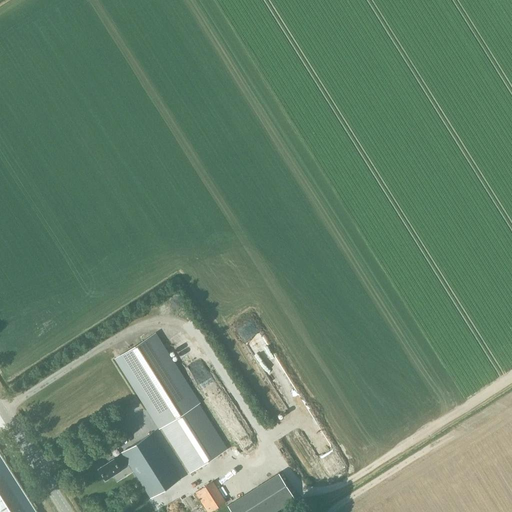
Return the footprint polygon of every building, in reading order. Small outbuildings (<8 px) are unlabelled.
[(247,343),(261,336),(259,333),(245,339),(247,343)] [(198,403),(155,334),(117,357),(161,427),(198,403)] [(227,449),(198,403),(161,427),(189,472),(227,449)] [(317,440),(321,438),(315,427),(302,432),(306,439),(314,435),(317,440)] [(349,449),(359,444),(351,427),(341,432),(349,449)] [(150,497),(180,478),(151,433),(121,452),(123,455),(115,460),(113,458),(98,468),(105,479),(121,469),(120,468),(128,462),(150,497)] [(320,456),(330,452),(327,445),(318,449),(320,456)] [(207,511),(209,511),(226,502),(213,481),(195,492),(207,511)] [(0,511),(11,511),(0,494),(0,511)] [(331,511),(334,511),(344,505),(341,500),(329,508),(331,511)]
